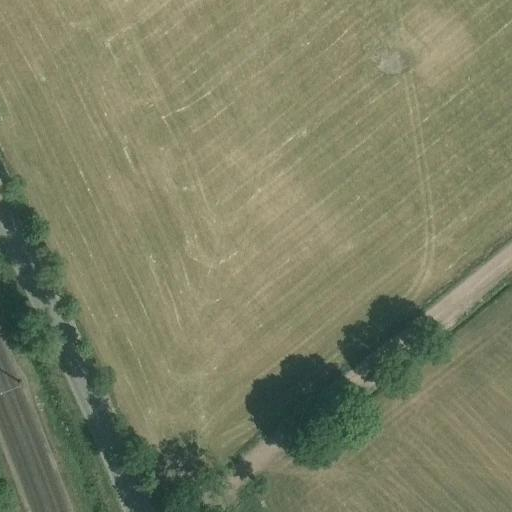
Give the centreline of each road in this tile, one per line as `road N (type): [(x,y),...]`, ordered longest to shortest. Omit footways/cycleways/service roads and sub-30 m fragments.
road 1 (track): [(511,254),(187,511)]
road 2 (tertiary): [(137,511),(0,212)]
